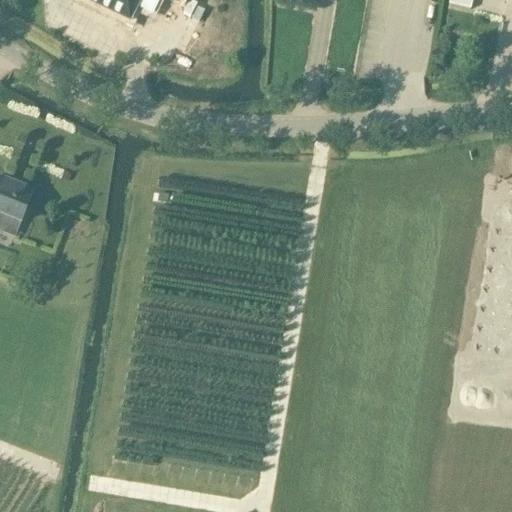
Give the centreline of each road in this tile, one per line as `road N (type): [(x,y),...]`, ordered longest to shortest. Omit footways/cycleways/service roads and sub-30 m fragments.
road 1 (tertiary): [(511,110),(312,129),(190,125),(105,98),(0,43)]
road 2 (unknown): [(403,120),(422,0)]
